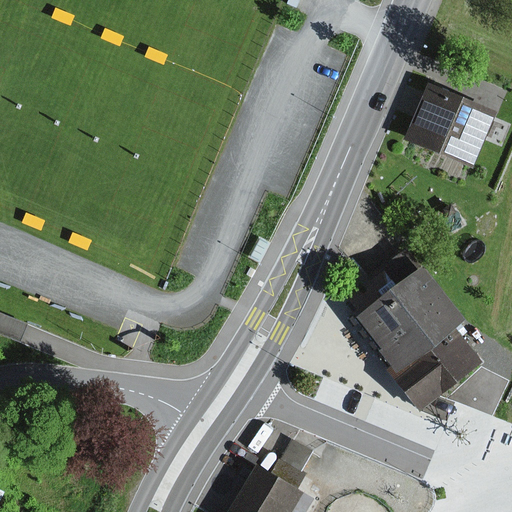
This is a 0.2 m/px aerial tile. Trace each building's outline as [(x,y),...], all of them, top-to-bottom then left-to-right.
[(187,0),(153,102),(0,49),(0,222),(59,243),(68,218),(162,251),(165,245),(183,251),(208,181),(203,180),(198,193),(194,192),(256,12),(219,0),(187,0)] [(475,169),(498,113),(428,84),(405,140),(475,169)] [(425,266),(355,318),(393,367),(388,371),(419,412),(484,363),(458,328),(467,321),(425,266)] [(0,333),(21,342),(28,324),(0,312),(0,333)] [(271,474),(257,465),(228,511),(293,511),(305,493),(298,489),(307,475),(280,459),(271,474)]
